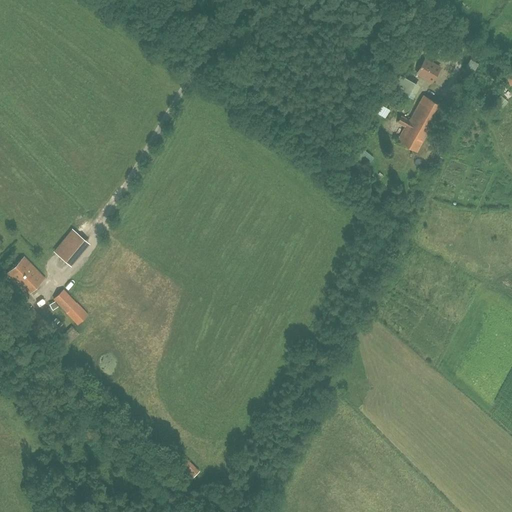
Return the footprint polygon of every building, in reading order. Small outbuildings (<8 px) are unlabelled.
[(425,59),(417,74),(431,82),(440,67),(425,59)] [(471,60),(464,72),(472,77),(479,64),(471,60)] [(392,75),(387,90),(409,99),(415,84),(392,75)] [(497,94),(489,103),(497,110),(505,102),(497,94)] [(414,131),(423,136),(429,127),(431,128),(443,108),(423,97),(408,121),(407,123),(415,128),(414,131)] [(384,122),(391,111),(381,104),(374,115),(384,122)] [(407,123),(408,121),(400,117),(397,122),(405,127),(397,141),(415,151),(423,136),(414,131),(415,128),(407,123)] [(365,166),(373,157),(364,149),(356,158),(365,166)] [(71,266),(90,244),(72,229),(53,251),(71,266)] [(27,295),(44,278),(24,256),(6,273),(27,295)] [(52,299),(77,325),(88,314),(76,301),(75,302),(63,288),(52,299)] [(48,323),(31,306),(21,316),(38,333),(48,323)] [(69,326),(57,338),(65,346),(77,333),(69,326)]
